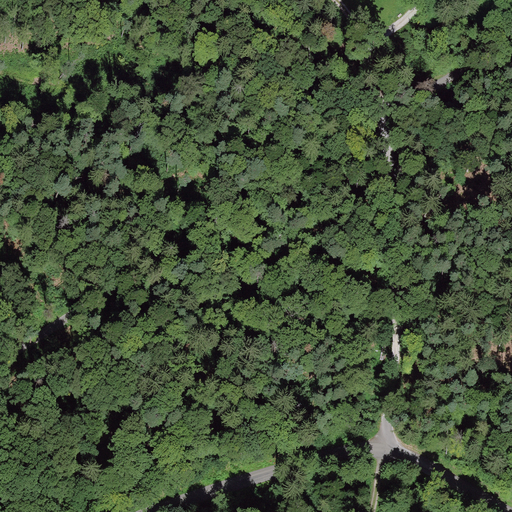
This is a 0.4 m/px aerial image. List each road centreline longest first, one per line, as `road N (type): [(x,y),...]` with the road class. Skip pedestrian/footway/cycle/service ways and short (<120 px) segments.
road 1 (unclassified): [(511,21),(288,161),(0,361)]
road 2 (track): [(369,511),(397,355),(393,191),(379,107)]
road 3 (tertiary): [(157,511),(249,473),(383,449),(445,473),(504,511)]
